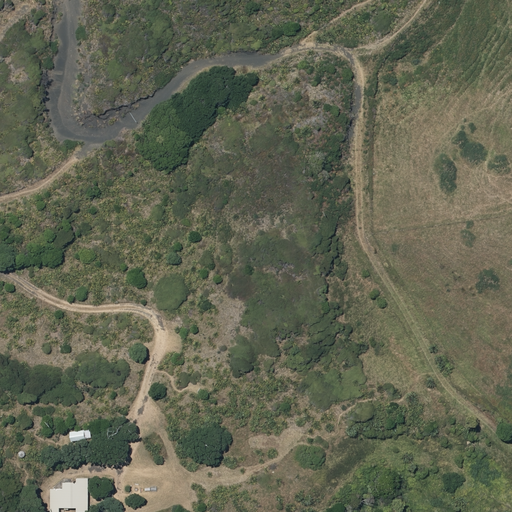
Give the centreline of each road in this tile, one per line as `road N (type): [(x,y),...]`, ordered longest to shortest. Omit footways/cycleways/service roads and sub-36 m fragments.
road 1 (track): [(71,0),(59,90),(66,132),(83,149),(208,65),(251,67),(294,46),(337,49),(360,72),(362,241),(453,395),(511,451)]
road 2 (track): [(0,273),(53,304),(126,309),(153,320),(159,338),(137,401),(169,454),(182,498)]
